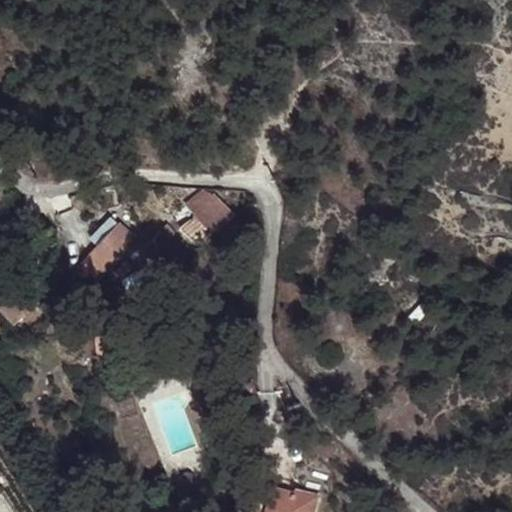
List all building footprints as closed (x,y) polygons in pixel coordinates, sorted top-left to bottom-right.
[(187,204),(197,216),(213,195),(202,191),(187,204)] [(233,214),(213,195),(197,216),(181,228),(200,246),(233,214)] [(0,221),(16,240),(38,221),(22,203),(0,221)] [(81,267),(97,282),(137,238),(121,224),(81,267)] [(0,308),(1,307),(15,323),(40,302),(15,278),(5,288),(0,283),(0,308)] [(125,357),(123,333),(96,336),(99,360),(125,357)] [(170,485),(160,488),(165,503),(175,499),(170,485)] [(267,511),(313,511),(318,495),(295,490),(294,493),(274,488),(267,511)]
